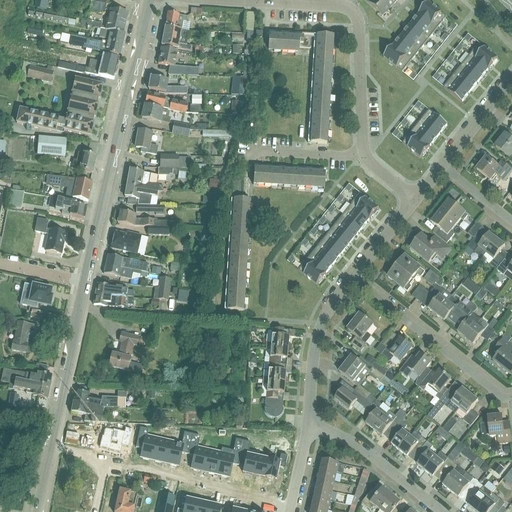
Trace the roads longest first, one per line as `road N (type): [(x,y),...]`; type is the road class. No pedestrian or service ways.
road 1 (tertiary): [(87,283),(152,0)]
road 2 (residential): [(364,152),(353,14),(211,0)]
road 3 (residential): [(354,281),(511,400)]
road 4 (tertiary): [(51,446),(87,283)]
road 5 (residential): [(309,428),(322,329),(354,281)]
road 6 (residential): [(309,428),(344,440),(439,511)]
road 7 (residential): [(185,477),(51,446)]
